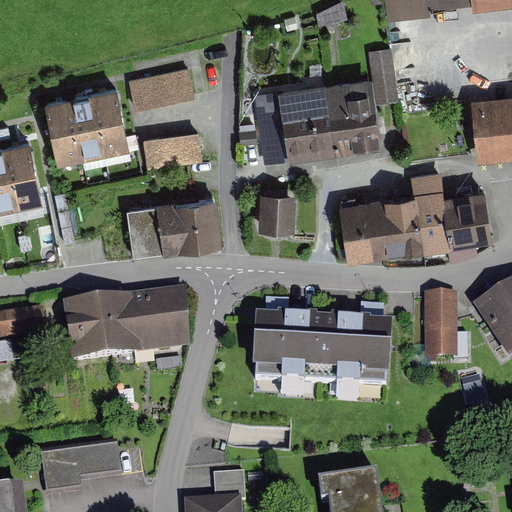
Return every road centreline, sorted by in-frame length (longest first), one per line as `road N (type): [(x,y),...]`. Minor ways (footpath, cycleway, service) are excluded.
road 1 (residential): [(221,277),(248,270),(439,280),(511,261)]
road 2 (residential): [(221,277),(167,511)]
road 3 (residential): [(0,288),(186,268),(221,277)]
